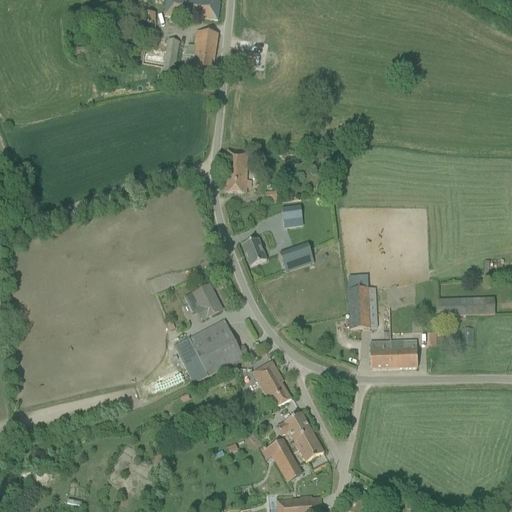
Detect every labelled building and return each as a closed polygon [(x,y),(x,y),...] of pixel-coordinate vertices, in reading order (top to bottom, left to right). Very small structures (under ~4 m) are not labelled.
[(173,21),(184,22),(194,22),(194,20),(209,20),(218,21),(220,4),(211,3),(211,0),(165,0),(165,18),(173,18),(173,21)] [(323,55),(324,33),(276,30),(275,52),(323,55)] [(188,46),(187,51),(194,52),(193,55),(214,58),(218,36),(197,32),(194,47),(188,46)] [(158,81),(161,81),(171,83),(173,71),(179,72),(183,47),(178,46),(178,42),(168,40),(168,42),(164,41),(162,52),(145,49),(142,66),(160,69),(158,81)] [(112,58),(110,58),(109,45),(97,46),(98,59),(100,59),(101,71),(113,70),(112,58)] [(187,51),(183,76),(188,77),(187,80),(205,82),(208,83),(211,61),(214,62),(214,58),(193,55),(194,52),(187,51)] [(240,66),(250,68),(254,68),(255,66),(257,66),(259,56),(242,53),(240,66)] [(154,83),(153,68),(131,69),(132,85),(154,83)] [(225,102),(224,141),(242,142),(243,102),(225,102)] [(225,194),(235,194),(246,195),(248,153),(227,152),(225,194)] [(276,194),(264,195),(265,202),(277,201),(276,194)] [(300,208),(282,210),(283,222),(302,220),(300,208)] [(242,247),(250,268),(266,262),(258,241),(242,247)] [(307,246),(282,254),(279,255),(285,274),(314,264),(307,246)] [(348,286),(348,291),(347,291),(349,331),(376,330),(374,289),(360,290),(360,285),(348,286)] [(209,287),(200,291),(185,299),(192,313),(195,312),(201,323),(222,312),(222,311),(220,312),(214,300),(216,300),(209,287)] [(419,289),(391,289),(390,311),(409,311),(409,321),(419,321),(419,289)] [(437,301),(438,308),(438,318),(494,316),(494,306),(494,300),(437,301)] [(224,321),(174,347),(193,385),(248,356),(244,347),(239,350),(224,321)] [(473,330),(460,330),(460,345),(473,345),(473,330)] [(370,344),(371,371),(416,370),(416,342),(403,343),(370,344)] [(252,374),(263,394),(271,407),(273,411),(291,401),(281,384),(283,383),(272,363),(252,374)] [(236,416),(231,402),(207,410),(212,424),(236,416)] [(301,415),(292,420),(276,428),(281,437),(289,433),(306,464),(323,455),(301,415)] [(210,425),(207,416),(192,420),(195,430),(210,425)] [(283,441),(261,453),(266,462),(271,459),(287,449),(283,441)] [(234,446),(227,450),(230,455),(237,451),(234,446)] [(287,449),(271,459),(286,485),(302,476),(287,449)] [(153,458),(153,465),(154,465),(154,468),(161,468),(161,458),(153,458)] [(375,494),(370,503),(380,508),(384,500),(375,494)] [(295,502),(276,503),(277,511),(321,511),(320,499),(311,500),(311,498),(306,498),(301,498),(302,502),(295,502)]
